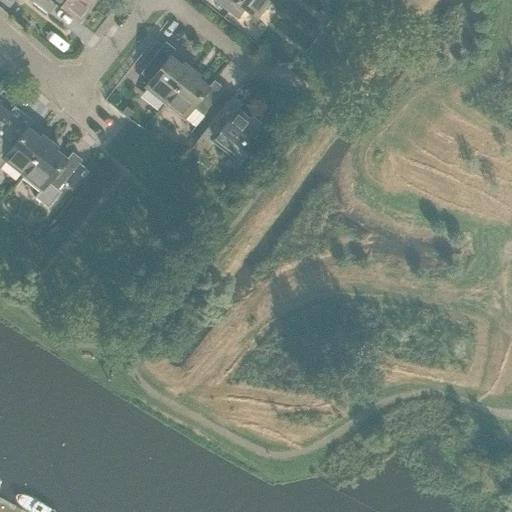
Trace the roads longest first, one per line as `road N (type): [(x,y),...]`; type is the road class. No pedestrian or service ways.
road 1 (residential): [(281,84),(171,0)]
road 2 (residential): [(69,103),(153,0)]
